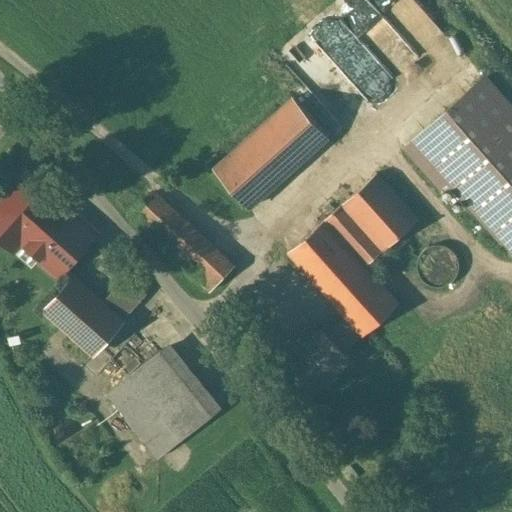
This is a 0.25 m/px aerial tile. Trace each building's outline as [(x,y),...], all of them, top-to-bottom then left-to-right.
[(365,0),(355,0),(338,17),(399,76),(421,54),(365,0)] [(511,251),(511,108),(483,77),(404,147),(438,188),(447,181),(510,253),(511,251)] [(326,138),(292,97),(213,169),(248,207),(326,138)] [(0,265),(22,242),(59,200),(24,169),(0,197),(0,265)] [(288,253),(345,319),(361,335),(397,303),(364,266),(416,220),(376,174),(288,253)] [(237,264),(153,186),(128,213),(210,291),(237,264)] [(95,233),(59,200),(22,242),(40,259),(13,287),(43,314),(46,311),(92,356),(147,295),(129,272),(102,302),(63,270),(95,233)] [(438,245),(428,247),(420,253),(416,262),(417,273),(422,281),(431,286),(442,287),(451,283),(457,274),(459,264),(455,255),(448,247),(438,245)] [(341,353),(361,335),(345,319),(325,335),(322,329),(286,360),(313,390),(348,359),(341,353)] [(212,415),(159,350),(107,391),(159,459),(212,415)] [(84,446),(86,437),(84,429),(78,422),(69,419),(60,420),(53,425),(48,433),(49,442),(53,450),(60,456),(70,457),(78,453),(84,446)]
